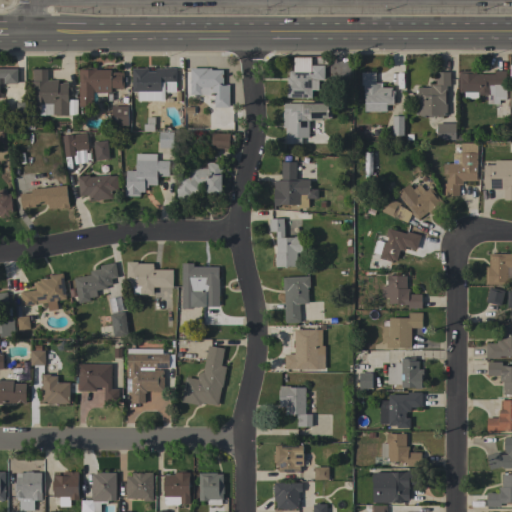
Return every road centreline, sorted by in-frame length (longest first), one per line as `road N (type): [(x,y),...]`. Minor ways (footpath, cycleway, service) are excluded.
road 1 (secondary): [(25,32),(511,34)]
road 2 (residential): [(239,511),(238,438),(255,329),(237,236),(250,137),(251,36)]
road 3 (residential): [(455,511),(457,249)]
road 4 (residential): [(237,236),(148,232),(0,255)]
road 5 (residential): [(238,438),(0,438)]
